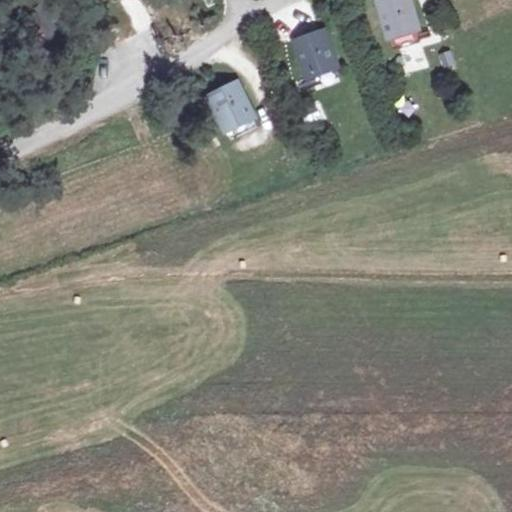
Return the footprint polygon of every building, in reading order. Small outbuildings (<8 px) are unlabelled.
[(385,0),(384,0),(396,38),(422,31),(411,0),(385,0)] [(299,41),(311,78),(335,69),(322,32),(299,41)] [(2,45),(17,78),(43,68),(27,34),(2,45)] [(215,97),(233,132),(255,122),(239,85),(215,97)] [(265,390),(267,417),(293,415),(292,389),(265,390)]
